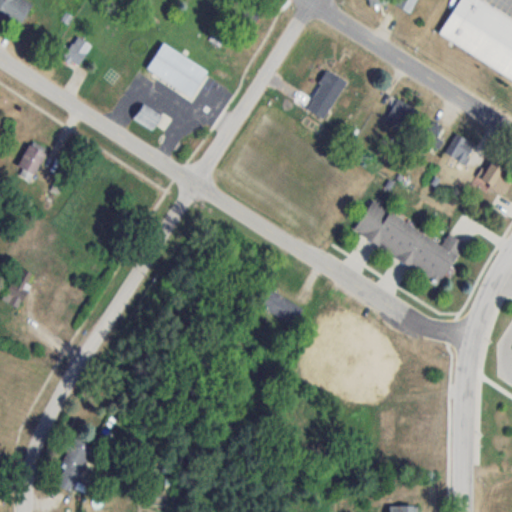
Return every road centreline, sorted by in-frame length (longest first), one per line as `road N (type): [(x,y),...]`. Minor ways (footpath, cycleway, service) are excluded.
road 1 (residential): [(25,511),(28,472),(65,385),(313,0)]
road 2 (residential): [(471,334),(425,325),(0,57)]
road 3 (tertiary): [(462,511),(471,334),(511,253)]
road 4 (residential): [(511,127),(313,0)]
